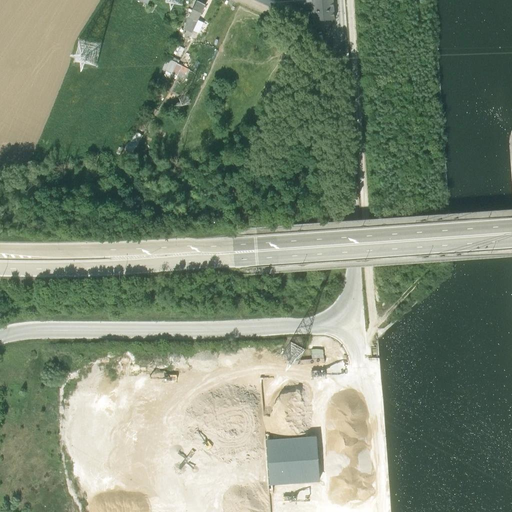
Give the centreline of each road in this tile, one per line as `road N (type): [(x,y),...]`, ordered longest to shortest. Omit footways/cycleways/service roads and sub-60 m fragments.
road 1 (unclassified): [(342,51),(355,280),(338,323),(0,334)]
road 2 (secondary): [(0,267),(154,264),(511,237)]
road 3 (secondary): [(511,222),(174,246),(0,246)]
